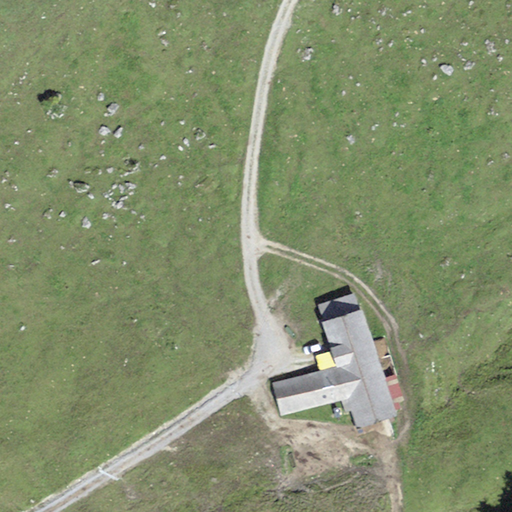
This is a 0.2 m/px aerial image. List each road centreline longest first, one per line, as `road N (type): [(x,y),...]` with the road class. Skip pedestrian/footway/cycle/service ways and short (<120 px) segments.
road 1 (track): [(292,0),(278,33),(248,191),(247,243),(267,336),(250,379)]
road 2 (track): [(250,379),(42,511)]
road 3 (track): [(395,511),(380,449),(273,425),(250,379)]
